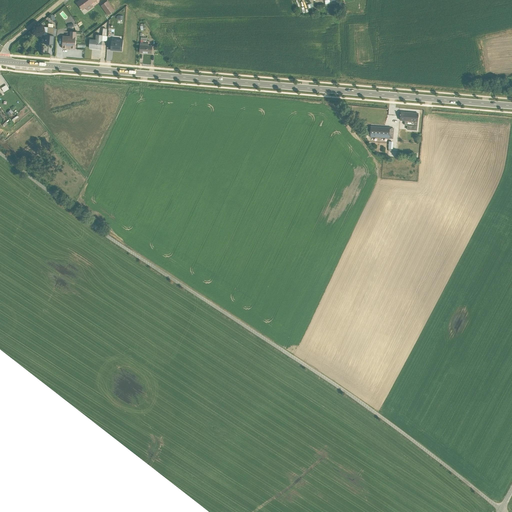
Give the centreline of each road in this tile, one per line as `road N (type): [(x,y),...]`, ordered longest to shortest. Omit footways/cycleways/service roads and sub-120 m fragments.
road 1 (unclassified): [(0,153),(114,242),(350,395),(501,510)]
road 2 (primary): [(3,62),(511,105)]
